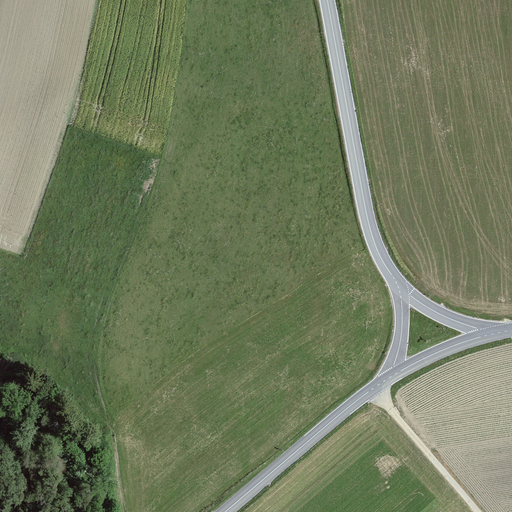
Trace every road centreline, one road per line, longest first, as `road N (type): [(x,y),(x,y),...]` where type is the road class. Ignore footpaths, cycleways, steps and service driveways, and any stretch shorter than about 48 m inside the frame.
road 1 (tertiary): [(397,285),(367,219),(327,0)]
road 2 (secondary): [(389,377),(227,511)]
road 3 (track): [(374,387),(479,511)]
